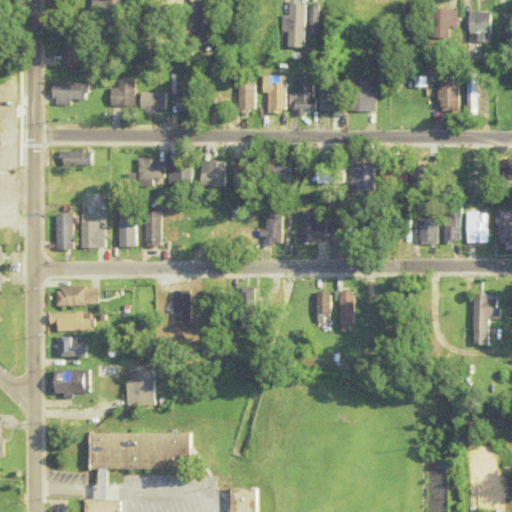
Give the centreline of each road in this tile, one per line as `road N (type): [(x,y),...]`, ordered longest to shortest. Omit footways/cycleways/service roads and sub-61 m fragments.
road 1 (tertiary): [(34,0),(36,511)]
road 2 (residential): [(34,269),(511,265)]
road 3 (residential): [(35,135),(511,138)]
